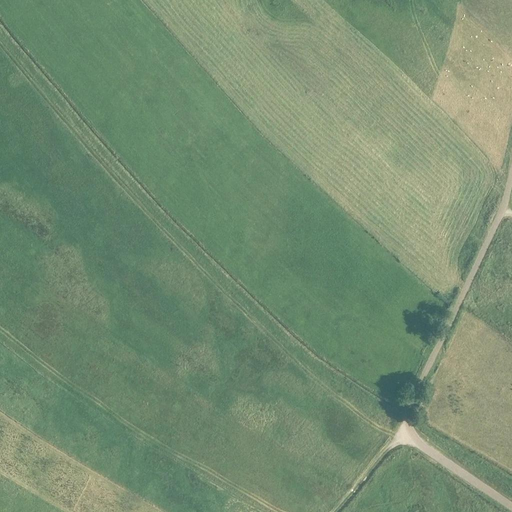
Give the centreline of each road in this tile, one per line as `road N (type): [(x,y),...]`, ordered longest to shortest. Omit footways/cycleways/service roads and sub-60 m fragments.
road 1 (track): [(0,41),(195,265),(365,411),(405,432)]
road 2 (unclassified): [(511,509),(435,458),(405,432),(406,421)]
